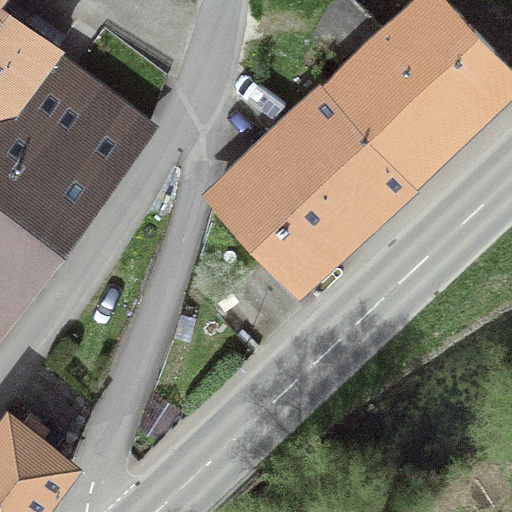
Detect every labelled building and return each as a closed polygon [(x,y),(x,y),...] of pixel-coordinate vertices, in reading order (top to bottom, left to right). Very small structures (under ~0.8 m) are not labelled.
[(0,0),(0,157),(81,218),(146,129),(49,59),(58,46),(0,3),(0,0)] [(511,69),(447,0),(417,0),(327,86),(412,174),(511,79),(511,69)] [(301,279),(412,174),(327,86),(217,189),(301,279)] [(0,328),(81,218),(0,157),(0,328)] [(0,511),(32,511),(72,459),(38,434),(47,423),(28,410),(20,421),(9,412),(0,423),(0,511)]
